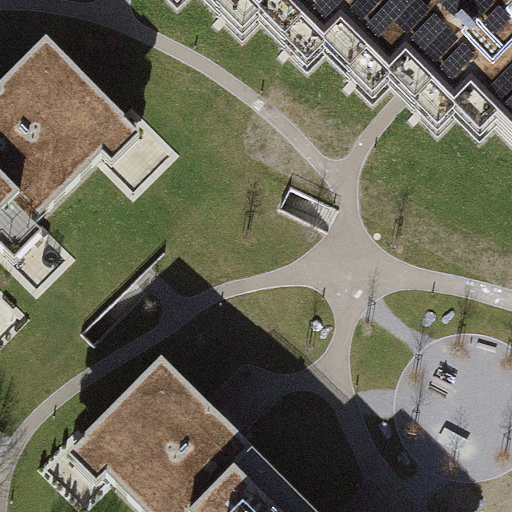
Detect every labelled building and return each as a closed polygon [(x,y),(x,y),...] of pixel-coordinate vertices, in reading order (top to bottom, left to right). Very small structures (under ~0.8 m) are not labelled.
[(320,51),(371,0),(235,0),(260,25),(276,8),(320,51)] [(511,5),(506,0),(371,0),(320,51),(325,56),(342,40),(390,88),(406,72),(418,83),(455,120),(471,104),(511,143),(511,5)] [(0,251),(1,253),(26,228),(31,232),(105,159),(99,154),(126,127),(48,48),(0,95),(0,251)] [(109,170),(138,198),(182,154),(136,108),(121,122),(140,140),(109,170)] [(162,367),(84,446),(111,473),(106,478),(139,511),(268,511),(288,493),(227,432),(162,367)] [(307,511),(288,493),(268,511),(307,511)]
